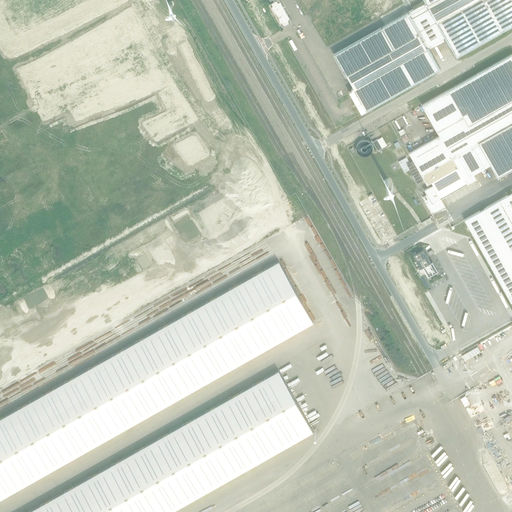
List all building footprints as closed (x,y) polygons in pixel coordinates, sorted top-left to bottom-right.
[(278,0),(276,0),(273,2),(269,4),(282,26),(291,21),(278,0)] [(402,0),(306,0),(317,23),(326,42),(382,16),(383,18),(382,18),(384,22),(401,14),(400,11),(406,8),(402,0)] [(511,0),(424,0),(426,2),(445,37),(456,57),(511,25),(511,0)] [(426,48),(427,47),(445,37),(426,2),(408,12),(420,34),(419,35),(420,37),(426,48)] [(426,48),(420,37),(419,35),(420,34),(408,12),(333,54),(346,76),(347,76),(354,89),(349,92),(361,113),(365,111),(440,69),(427,47),(426,48)] [(291,37),(288,38),(293,48),(296,46),(291,37)] [(511,54),(422,105),(439,135),(409,152),(414,161),(413,162),(412,161),(409,162),(407,164),(410,169),(417,182),(423,179),(414,163),(415,163),(428,186),(431,184),(432,185),(433,185),(424,190),(427,194),(422,197),(432,214),(445,207),(440,198),(467,183),(464,179),(490,164),(497,177),(511,168),(511,54)] [(408,145),(422,138),(419,133),(411,137),(413,140),(407,143),(408,145)] [(382,148),(377,139),(372,142),(377,150),(382,148)] [(360,156),(362,157),(365,157),(368,156),(370,154),(371,152),(372,149),(372,147),(371,144),(369,142),(366,140),(362,140),(359,141),(357,144),(356,146),(356,149),(356,151),(358,154),(360,156)] [(404,172),(410,169),(407,164),(409,162),(408,161),(408,159),(406,157),(398,161),(404,172)] [(511,192),(464,219),(511,302),(511,301),(511,192)] [(430,262),(428,258),(424,250),(422,250),(413,254),(421,268),(420,271),(425,271),(428,277),(438,271),(432,261),(430,262)] [(0,498),(313,322),(278,261),(0,418),(0,498)] [(329,280),(340,275),(334,265),(330,267),(329,266),(323,270),(329,280)] [(169,511),(313,431),(278,370),(26,511),(169,511)] [(479,374),(481,379),(488,376),(486,371),(479,374)]
